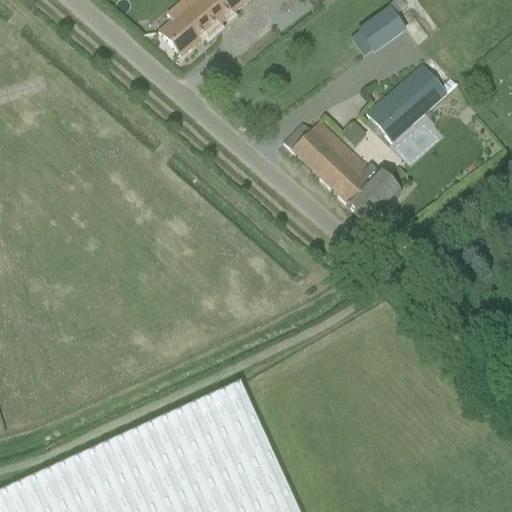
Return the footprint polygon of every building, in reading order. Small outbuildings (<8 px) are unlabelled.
[(157,36),(179,62),(248,4),(244,0),(186,0),(166,18),(171,24),(157,36)] [(372,59),(357,38),(350,43),(362,60),(366,57),(369,61),(372,59)] [(391,147),(454,92),(458,88),(431,60),(365,118),(391,147)] [(309,136),(302,128),(282,147),(291,155),(345,208),(368,231),(400,197),(368,166),(366,169),(320,125),(309,136)] [(348,150),(364,144),(357,126),(341,132),(348,150)] [(511,208),(509,205),(484,229),(511,256),(511,208)] [(294,511),(239,389),(0,497),(0,511),(294,511)]
